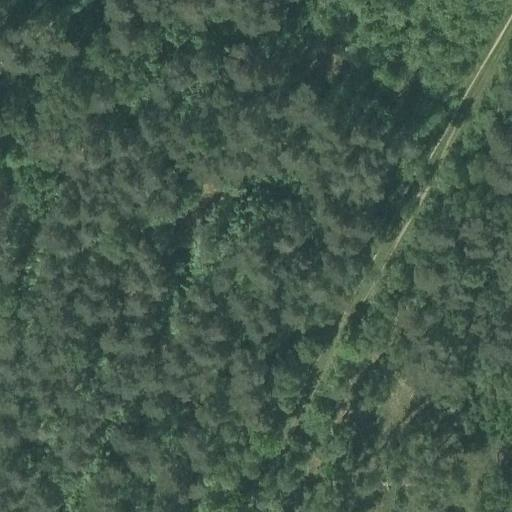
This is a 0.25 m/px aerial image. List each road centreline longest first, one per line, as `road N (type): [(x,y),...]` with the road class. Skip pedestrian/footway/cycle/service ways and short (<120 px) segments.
road 1 (track): [(507,0),(222,511)]
road 2 (track): [(91,0),(0,82)]
